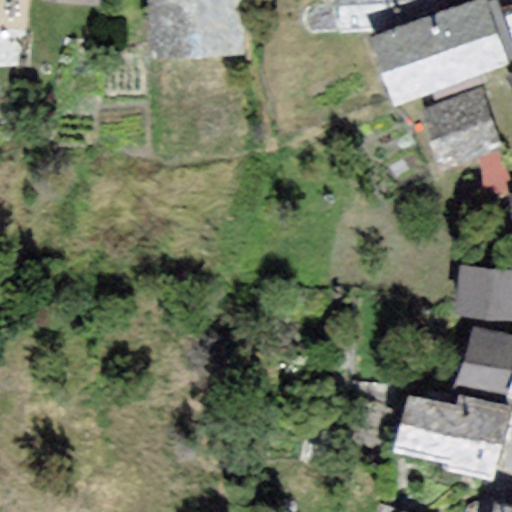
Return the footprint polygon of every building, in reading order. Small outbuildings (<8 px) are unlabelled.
[(247,0),(150,0),(151,55),(249,53),(247,0)] [(488,0),(464,0),(369,33),(396,100),(511,59),(488,0)] [(511,144),(492,95),(429,120),(452,176),(511,152),(511,144)] [(511,272),(466,269),(462,317),(511,321),(511,272)] [(473,383),(511,393),(511,347),(485,340),(473,383)] [(511,410),(410,391),(398,456),(504,479),(511,429),(511,410)]
